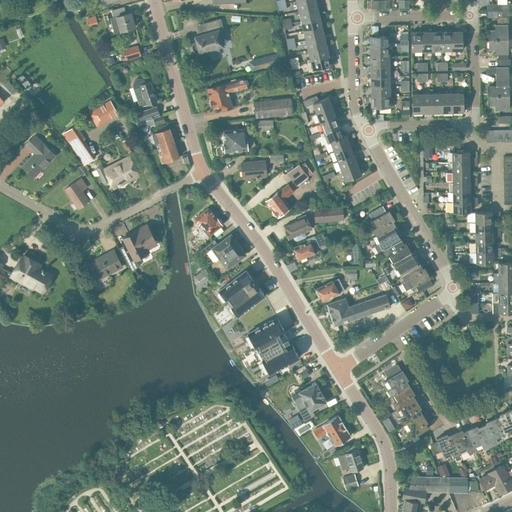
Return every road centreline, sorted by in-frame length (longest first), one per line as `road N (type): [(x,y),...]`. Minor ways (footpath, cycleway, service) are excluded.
road 1 (unclassified): [(337,369),(202,172)]
road 2 (residential): [(202,172),(79,234),(0,187)]
road 3 (residential): [(366,130),(474,121),(473,15)]
road 4 (residential): [(445,293),(446,281),(366,130)]
road 5 (unclassified): [(202,172),(154,0)]
road 6 (residential): [(511,393),(445,421),(392,333)]
road 7 (unclassified): [(391,511),(382,439),(337,369)]
road 8 (residential): [(352,17),(473,15)]
